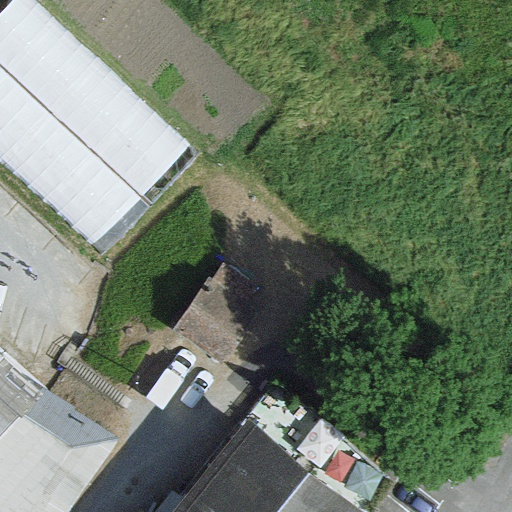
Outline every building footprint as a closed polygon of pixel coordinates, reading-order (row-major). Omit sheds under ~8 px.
[(37,0),(17,0),(0,18),(0,63),(151,206),(200,154),(37,0)] [(0,63),(0,156),(104,255),(151,206),(0,63)] [(212,280),(183,324),(229,355),(257,312),(246,304),(257,287),(225,266),(215,282),(212,280)] [(0,374),(12,361),(0,349),(0,374)] [(12,361),(0,374),(0,511),(64,511),(111,441),(48,393),(24,371),(12,361)] [(371,511),(272,431),(205,511),(371,511)]
